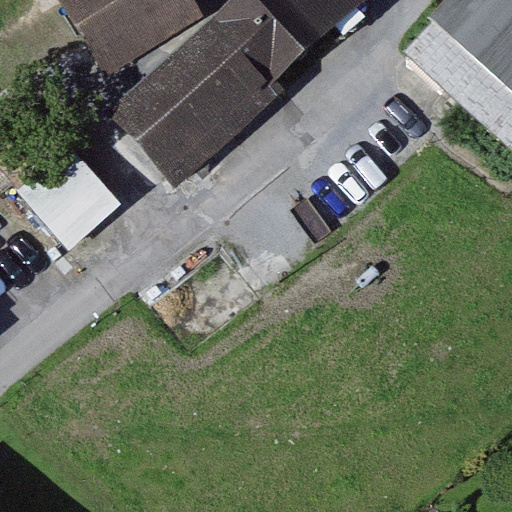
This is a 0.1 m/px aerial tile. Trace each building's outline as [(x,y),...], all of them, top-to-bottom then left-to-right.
[(48,0),(91,73),(191,15),(182,0),(48,0)] [(244,0),(101,125),(159,191),(360,15),(347,0),(244,0)] [(511,0),(449,0),(392,62),(507,169),(511,163),(511,0)] [(76,149),(23,192),(73,252),(125,210),(76,149)] [(0,211),(0,272),(2,275),(33,245),(0,211)]
